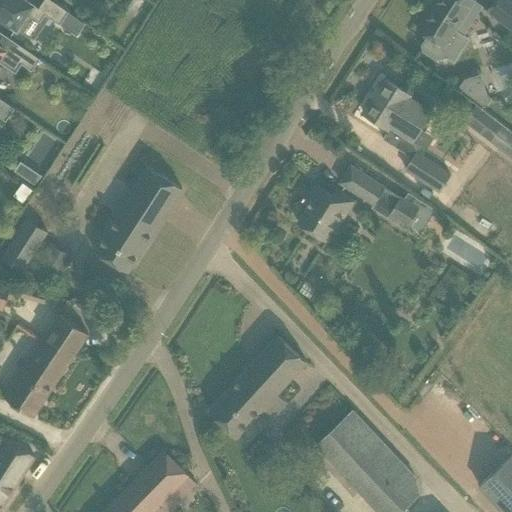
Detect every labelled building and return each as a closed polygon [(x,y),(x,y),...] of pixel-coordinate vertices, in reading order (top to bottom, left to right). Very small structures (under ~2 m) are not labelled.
[(0,0),(0,17),(17,29),(27,14),(39,22),(45,14),(60,24),(77,36),(85,24),(68,13),(68,11),(51,0),(43,0),(38,8),(25,0),(0,0)] [(475,1),(472,0),(434,0),(416,28),(427,36),(421,46),(423,52),(435,60),(446,58),(453,63),(469,38),(456,30),(475,1)] [(511,29),(511,0),(494,0),(487,10),(511,29)] [(3,49),(0,46),(0,62),(15,73),(21,64),(32,71),(40,59),(10,39),(3,49)] [(485,107),(491,98),(487,96),(481,74),(464,79),(458,87),(485,107)] [(383,82),(363,113),(383,126),(389,129),(383,139),(393,145),(400,133),(413,141),(421,129),(422,127),(425,127),(430,120),(429,117),(430,115),(408,101),(410,98),(400,92),(383,82)] [(0,117),(6,121),(14,108),(0,98),(0,117)] [(511,135),(476,107),(465,121),(508,155),(511,150),(511,135)] [(406,169),(439,190),(449,174),(416,153),(406,169)] [(351,166),(340,183),(373,204),(384,188),(354,169),(351,166)] [(182,189),(148,167),(94,251),(128,273),(163,218),(161,217),(167,208),(169,209),(182,189)] [(30,168),(24,178),(34,185),(41,175),(30,168)] [(328,243),(355,203),(336,190),(332,195),(317,186),(310,197),(313,199),(298,223),(328,243)] [(401,199),(392,212),(408,223),(406,226),(404,228),(418,238),(436,210),(408,192),(403,200),(401,199)] [(50,231),(30,218),(4,258),(25,271),(50,231)] [(56,287),(73,257),(47,242),(30,273),(56,287)] [(0,306),(2,308),(10,283),(0,280),(0,306)] [(34,296),(31,305),(43,308),(46,299),(34,296)] [(88,333),(65,318),(61,315),(5,398),(33,417),(88,333)] [(233,385),(209,411),(224,425),(237,437),(262,410),(277,394),(306,361),(293,349),(278,336),(233,385)] [(414,476),(353,411),(317,444),(380,511),(397,511),(418,492),(414,476)] [(0,442),(0,465),(21,479),(35,457),(12,442),(5,438),(2,443),(0,442)] [(170,511),(197,484),(162,451),(103,511),(170,511)] [(479,486),(504,511),(511,511),(511,456),(510,455),(479,486)] [(0,465),(0,511),(21,479),(0,465)]
